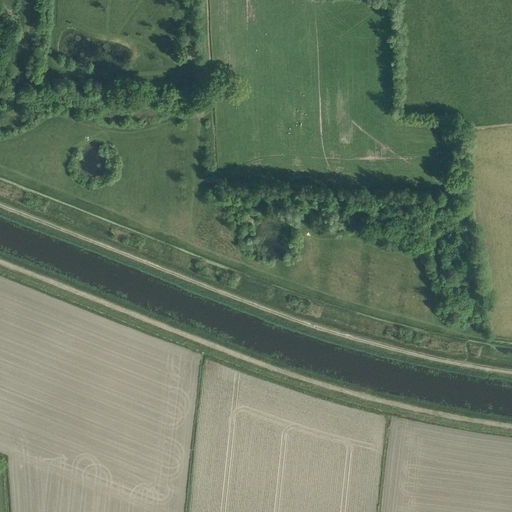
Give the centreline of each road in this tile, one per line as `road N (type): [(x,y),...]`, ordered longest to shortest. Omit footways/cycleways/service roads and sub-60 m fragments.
road 1 (track): [(0,261),(290,375),(396,406),(511,427)]
road 2 (track): [(0,205),(329,330),(511,371)]
